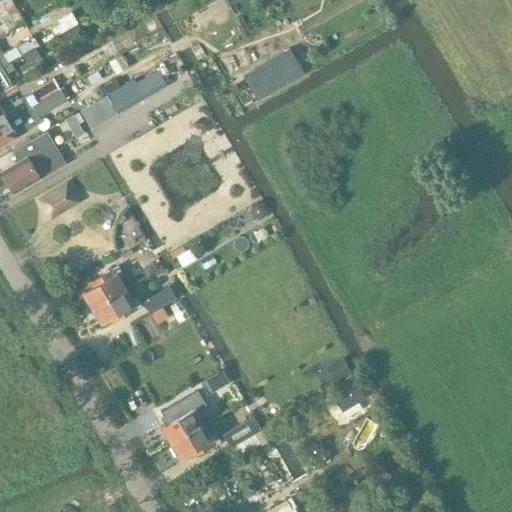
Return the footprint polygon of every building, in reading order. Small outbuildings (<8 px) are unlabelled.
[(0,21),(7,34),(25,23),(11,0),(1,0),(0,1),(0,21)] [(59,21),(50,26),(54,33),(63,28),(59,21)] [(76,22),(58,32),(63,40),(80,30),(76,22)] [(30,38),(3,54),(9,64),(36,48),(30,38)] [(121,54),(108,62),(115,74),(127,67),(121,54)] [(2,68),(0,69),(0,91),(12,85),(2,68)] [(134,80),(109,95),(110,98),(119,114),(135,104),(144,99),(167,86),(158,70),(136,83),(134,80)] [(96,71),(86,77),(90,84),(101,78),(96,71)] [(31,91),(38,102),(47,97),(60,90),(53,79),(31,91)] [(38,102),(31,106),(38,119),(68,102),(61,89),(60,90),(47,97),(38,102)] [(0,123),(26,109),(21,101),(3,111),(0,106),(0,123)] [(26,109),(0,123),(0,145),(17,136),(40,123),(38,119),(31,106),(26,109)] [(74,115),(65,120),(71,130),(80,125),(74,115)] [(32,139),(0,157),(0,168),(14,193),(40,178),(64,164),(46,132),(32,140),(32,139)] [(51,193),(40,200),(51,218),(62,211),(51,193)] [(82,294),(80,295),(86,306),(88,305),(90,309),(124,289),(118,278),(123,275),(117,266),(90,282),(92,287),(81,293),(82,294)] [(144,301),(151,313),(176,299),(169,287),(144,301)] [(124,289),(90,309),(93,313),(91,314),(97,324),(99,323),(100,325),(110,318),(113,323),(141,307),(136,297),(131,300),(124,289)] [(220,369),(209,375),(217,389),(228,383),(220,369)] [(352,376),(329,390),(338,406),(362,392),(352,376)] [(161,430),(159,431),(165,441),(167,440),(170,444),(204,424),(197,413),(202,411),(207,407),(198,390),(162,411),(168,423),(160,428),(161,430)] [(222,434),(230,448),(262,430),(254,416),(222,434)] [(204,424),(170,444),(172,448),(170,449),(176,459),(178,458),(179,460),(190,453),(192,458),(220,442),(214,433),(210,435),(204,424)]
